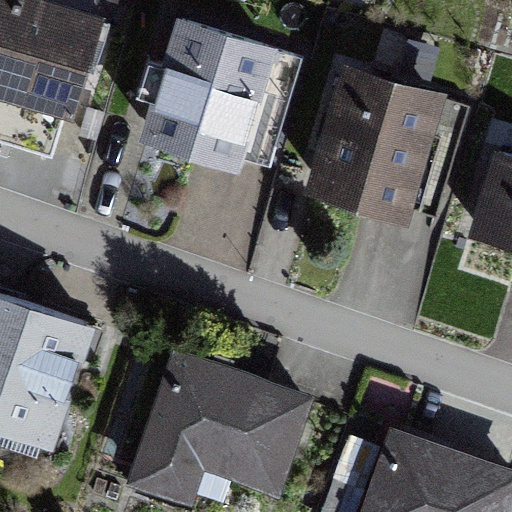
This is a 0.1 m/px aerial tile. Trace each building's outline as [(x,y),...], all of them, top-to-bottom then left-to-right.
[(105,10),(72,0),(0,0),(0,82),(75,106),(105,10)] [(275,47),(172,17),(141,123),(244,153),(275,47)] [(446,86),(347,57),(311,178),(411,207),(446,86)] [(511,153),(498,150),(477,224),(511,233),(511,153)] [(101,320),(0,283),(0,415),(58,436),(101,320)] [(310,397),(166,346),(121,471),(187,495),(198,465),(275,492),(310,397)] [(508,511),(511,501),(511,460),(394,422),(364,511),(508,511)]
